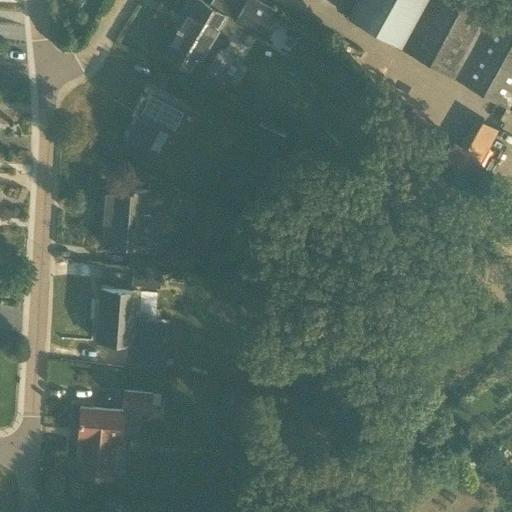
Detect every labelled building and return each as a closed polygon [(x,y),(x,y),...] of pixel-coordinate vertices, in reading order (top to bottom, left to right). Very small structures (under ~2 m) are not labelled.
[(228,40),(226,33),(216,27),(224,14),(200,0),(195,0),(180,26),(177,24),(175,27),(178,29),(164,54),(188,68),(195,56),(199,58),(207,43),(217,49),(225,47),(228,40)] [(265,39),(280,14),(256,0),(248,0),(236,22),(265,39)] [(356,0),(347,17),(506,106),(511,95),(511,2),(508,0),(356,0)] [(290,27),(286,35),(296,40),(300,33),(290,27)] [(162,104),(142,92),(113,141),(154,165),(170,138),(149,126),(162,104)] [(394,109),(382,121),(400,139),(412,127),(394,109)] [(495,126),(468,116),(455,152),(481,162),(495,126)] [(105,249),(105,242),(148,245),(152,190),(104,186),(102,225),(105,225),(105,230),(97,229),(95,248),(105,249)] [(176,188),(168,208),(182,213),(189,193),(176,188)] [(367,227),(372,254),(386,251),(381,225),(367,227)] [(430,257),(431,276),(454,275),(453,256),(430,257)] [(131,284),(159,287),(160,271),(132,268),(131,284)] [(99,314),(97,340),(125,342),(122,368),(150,371),(152,352),(162,353),(168,354),(179,355),(180,347),(185,348),(187,330),(170,328),(157,327),(149,327),(136,326),(131,325),(132,317),(134,291),(101,288),(100,303),(99,314)] [(252,378),(280,382),(286,341),(258,337),(252,378)] [(150,408),(150,404),(151,391),(123,389),(122,405),(150,408)] [(80,475),(106,477),(108,441),(121,442),(123,410),(80,406),(78,431),(83,431),(80,475)] [(256,463),(255,471),(264,472),(264,464),(256,463)]
